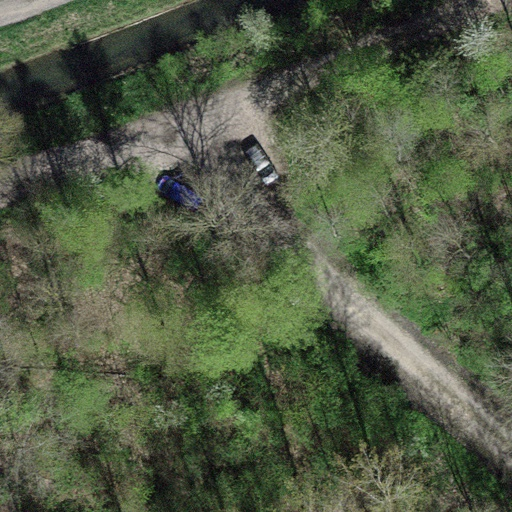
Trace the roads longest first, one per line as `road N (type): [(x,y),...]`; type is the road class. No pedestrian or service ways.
road 1 (track): [(0,186),(468,0)]
road 2 (track): [(164,127),(511,448)]
